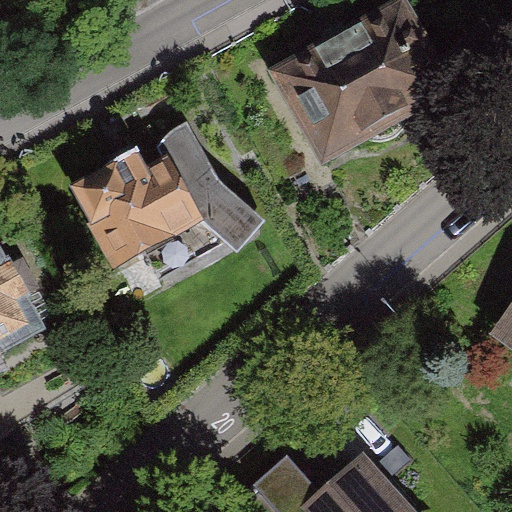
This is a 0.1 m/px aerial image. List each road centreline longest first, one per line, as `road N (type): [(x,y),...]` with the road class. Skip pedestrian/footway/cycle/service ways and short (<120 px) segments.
road 1 (residential): [(100,511),(511,150)]
road 2 (residential): [(216,0),(0,120)]
